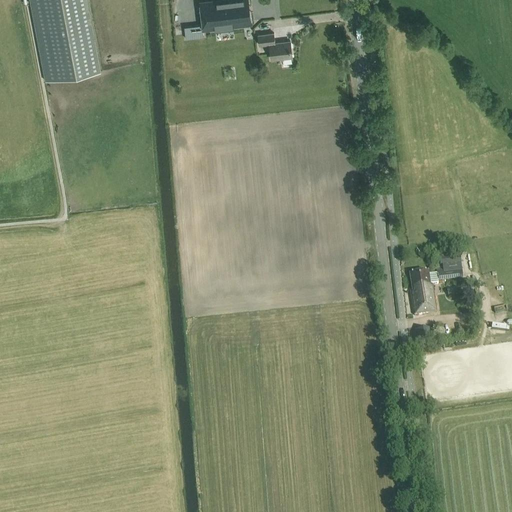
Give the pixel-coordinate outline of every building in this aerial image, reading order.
[(30,0),(46,81),(101,71),(87,0),(30,0)] [(233,27),(252,25),(249,0),(212,0),(199,1),(203,30),(216,29),(215,25),(233,23),(233,27)] [(272,59),(293,57),(291,41),(275,43),(274,33),(258,35),(260,45),(270,44),(272,59)] [(440,265),(460,264),(459,253),(439,254),(440,265)] [(438,282),(462,279),(461,271),(445,272),(445,270),(437,270),(437,274),(438,282)] [(412,276),(410,276),(411,280),(413,280),(414,286),(412,286),(413,292),(411,293),(414,316),(436,312),(432,285),(438,284),(437,274),(427,275),(427,272),(412,274),(412,276)] [(465,287),(447,290),(448,296),(466,293),(465,287)] [(432,329),(413,331),(415,347),(434,345),(432,329)]
